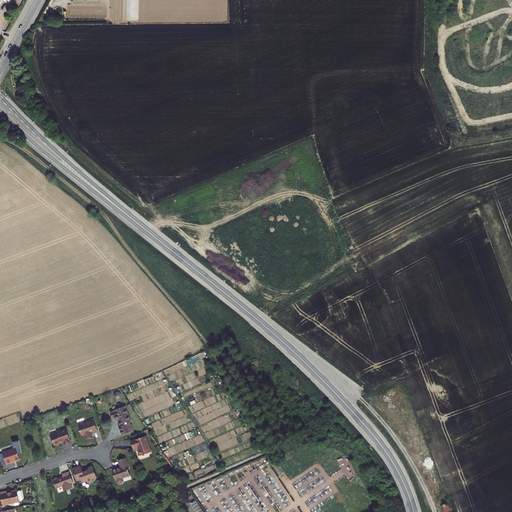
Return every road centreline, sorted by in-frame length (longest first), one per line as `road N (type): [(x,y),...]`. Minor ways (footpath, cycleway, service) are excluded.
road 1 (secondary): [(414,511),(390,458),(318,375),(137,223)]
road 2 (secondary): [(137,223),(0,96)]
road 3 (secondary): [(0,110),(137,223)]
